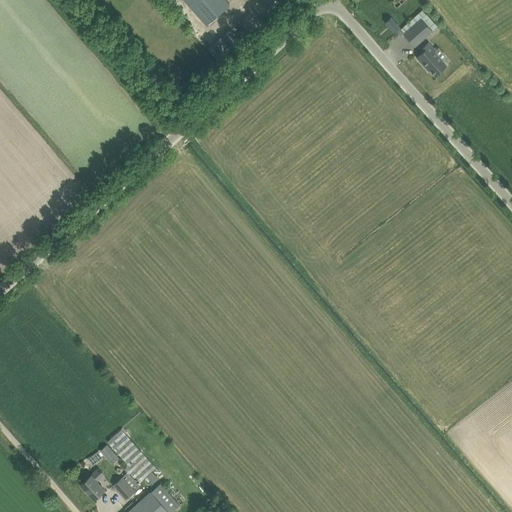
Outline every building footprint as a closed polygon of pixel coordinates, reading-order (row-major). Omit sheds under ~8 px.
[(225,0),(183,0),(206,25),(229,4),(225,0)] [(401,28),(405,33),(404,34),(415,46),(437,26),(426,14),(422,9),(401,28)] [(394,32),(400,27),(391,17),(385,22),(394,32)] [(436,50),(428,42),(420,49),(422,52),(417,57),(426,67),(428,66),(435,75),(447,65),(434,51),(436,50)] [(156,467),(122,429),(108,441),(129,465),(125,469),(138,483),(156,467)] [(107,444),(100,450),(112,463),(119,457),(107,444)] [(494,461),(488,454),(475,464),(481,472),(494,461)] [(99,468),(89,477),(81,484),(94,499),(104,490),(96,482),(104,475),(99,468)] [(141,486),(138,483),(137,483),(128,473),(114,485),(126,499),(141,486)] [(161,482),(152,491),(151,491),(126,511),(171,511),(180,504),(161,482)]
